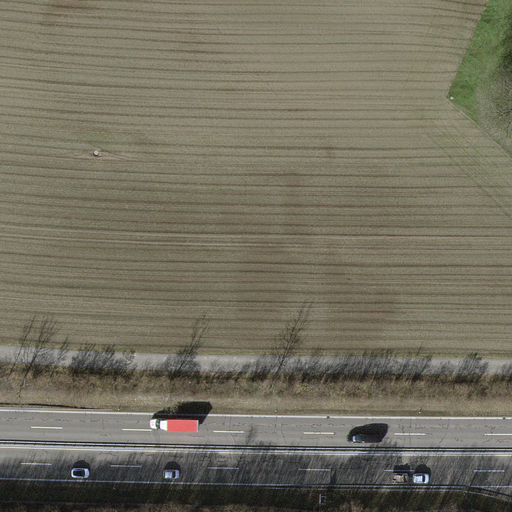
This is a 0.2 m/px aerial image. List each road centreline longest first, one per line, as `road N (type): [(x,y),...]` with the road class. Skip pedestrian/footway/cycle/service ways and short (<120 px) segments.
road 1 (unclassified): [(511,365),(0,354)]
road 2 (trunk): [(511,435),(0,426)]
road 3 (trunk): [(0,463),(511,471)]
